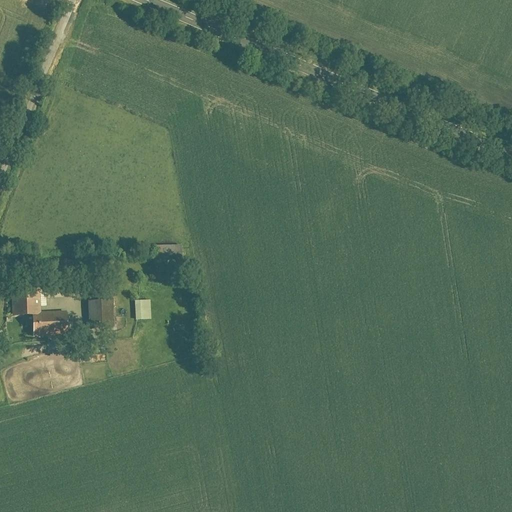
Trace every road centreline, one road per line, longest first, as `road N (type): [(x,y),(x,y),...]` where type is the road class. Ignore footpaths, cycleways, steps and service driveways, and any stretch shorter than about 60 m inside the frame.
road 1 (secondary): [(511,156),(143,0)]
road 2 (unknown): [(0,275),(193,274)]
road 3 (residential): [(0,175),(72,0)]
